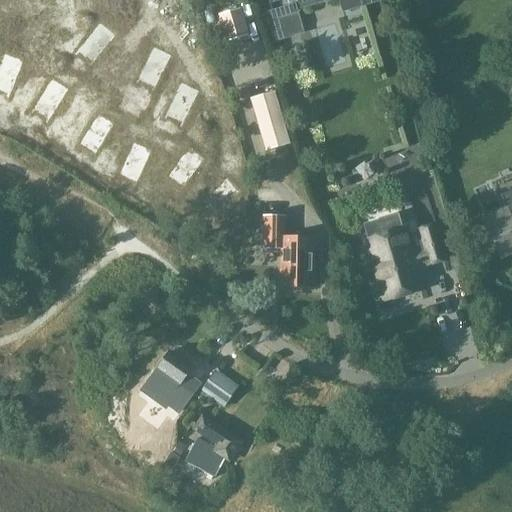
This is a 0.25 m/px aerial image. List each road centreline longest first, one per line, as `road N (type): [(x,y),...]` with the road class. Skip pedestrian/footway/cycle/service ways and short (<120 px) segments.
road 1 (unclassified): [(511,354),(453,381),(414,388),(357,383),(227,317),(129,242)]
road 2 (track): [(129,242),(0,158)]
